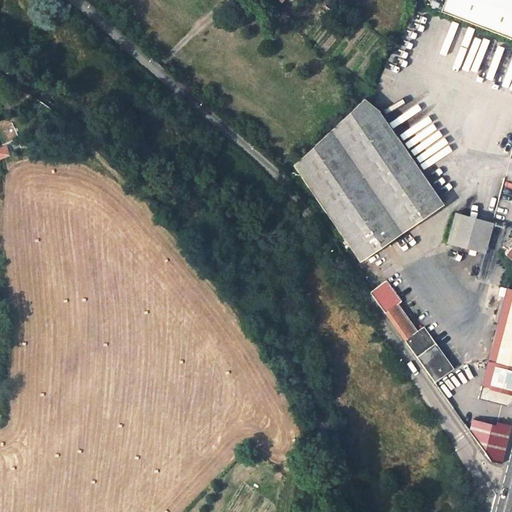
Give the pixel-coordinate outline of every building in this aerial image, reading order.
[(511,0),(445,0),(442,11),(511,38),(511,0)] [(364,97),(293,164),(359,260),(434,193),(381,112),(380,110),(364,97)] [(455,242),(447,240),(446,243),(482,252),(491,223),(455,213),(452,222),(460,225),(455,242)] [(460,225),(452,222),(447,240),(455,242),(460,225)] [(458,297),(465,293),(448,263),(442,266),(458,297)] [(385,313),(439,389),(455,376),(421,327),(415,331),(396,305),(400,302),(386,280),(370,292),(385,313)] [(507,393),(511,394),(511,289),(505,287),(476,397),(504,405),(507,393)] [(483,421),(509,428),(511,417),(511,407),(504,405),(476,397),(471,419),(475,425),(477,423),(479,425),(482,424),(483,421)] [(500,463),(509,428),(483,421),(482,424),(479,425),(477,423),(475,425),(471,419),(464,424),(491,461),(500,463)]
